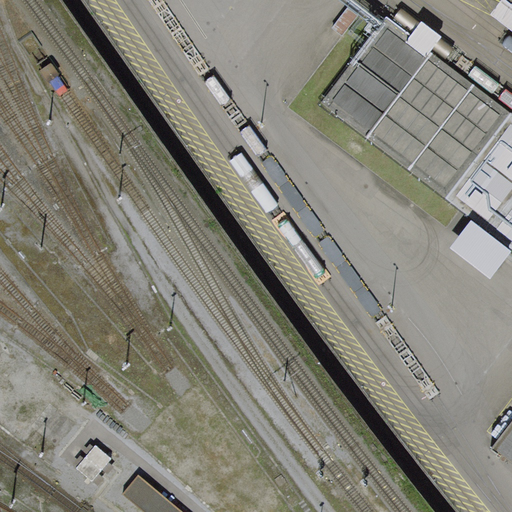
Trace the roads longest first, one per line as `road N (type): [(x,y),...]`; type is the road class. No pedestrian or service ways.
road 1 (motorway): [(382,511),(11,0)]
road 2 (motorway): [(0,107),(291,511)]
road 3 (track): [(0,407),(139,453),(211,511)]
